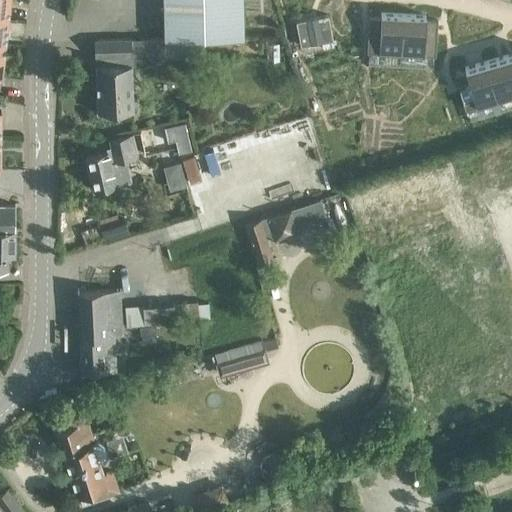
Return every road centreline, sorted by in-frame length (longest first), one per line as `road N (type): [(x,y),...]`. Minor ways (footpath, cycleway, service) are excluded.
road 1 (residential): [(0,404),(27,370),(41,318),(45,0)]
road 2 (residential): [(511,410),(395,457),(386,484)]
